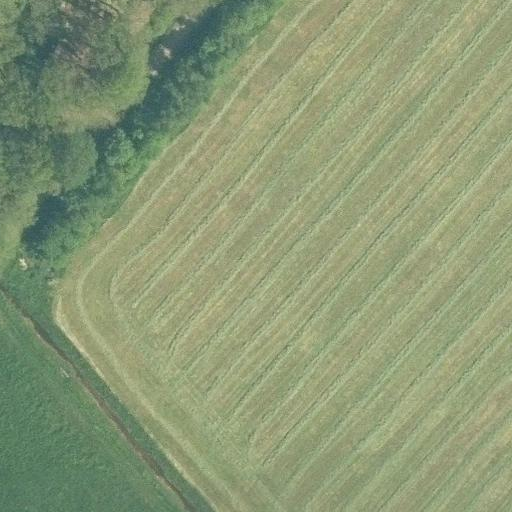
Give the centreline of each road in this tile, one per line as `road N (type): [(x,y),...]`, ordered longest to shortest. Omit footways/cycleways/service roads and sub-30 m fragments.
road 1 (track): [(0,245),(207,0)]
road 2 (track): [(119,103),(0,87)]
